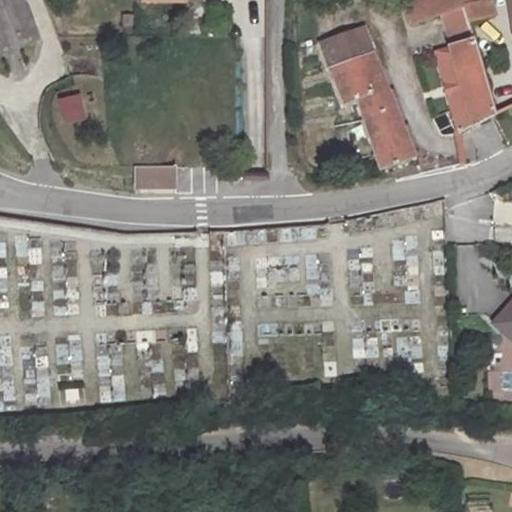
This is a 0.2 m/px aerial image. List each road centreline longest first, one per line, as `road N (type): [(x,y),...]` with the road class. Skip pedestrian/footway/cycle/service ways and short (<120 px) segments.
road 1 (unclassified): [(511,159),(419,191),(277,210),(134,210),(0,192)]
road 2 (unclassified): [(0,455),(391,435),(511,454)]
